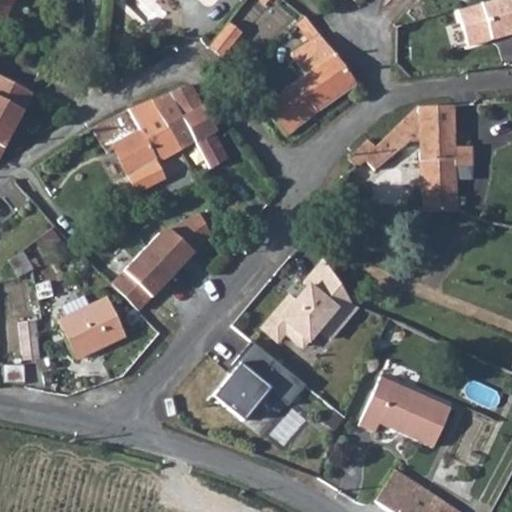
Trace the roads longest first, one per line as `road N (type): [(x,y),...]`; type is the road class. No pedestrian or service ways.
road 1 (residential): [(0,172),(162,78),(242,0)]
road 2 (residential): [(105,426),(304,203)]
road 3 (residential): [(327,511),(296,488),(105,426)]
road 4 (residential): [(390,107),(304,203)]
road 5 (unclassified): [(390,107),(511,89)]
